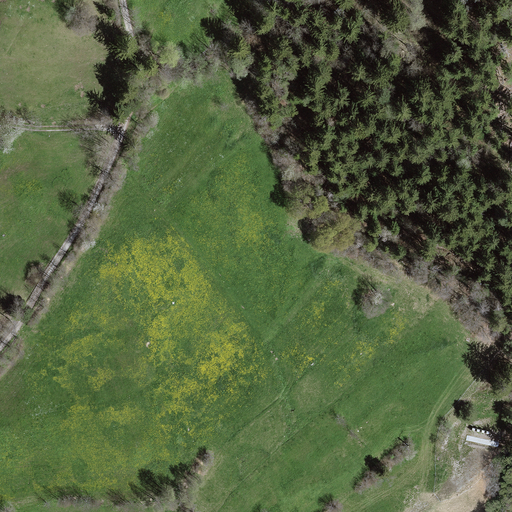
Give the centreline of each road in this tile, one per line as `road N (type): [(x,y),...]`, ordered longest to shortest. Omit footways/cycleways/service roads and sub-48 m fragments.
road 1 (track): [(130,125),(125,151),(0,351)]
road 2 (track): [(130,125),(0,126)]
road 3 (track): [(125,0),(130,125)]
